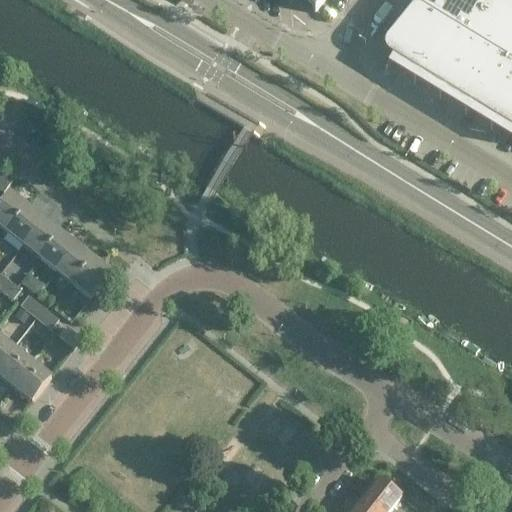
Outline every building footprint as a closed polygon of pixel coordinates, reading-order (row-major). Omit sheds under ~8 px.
[(296,0),(314,14),(325,0),(296,0)] [(393,60),(511,133),(511,0),(422,0),(387,43),(386,45),(385,47),(385,51),(386,54),(389,57),(394,60),(393,60)] [(0,190),(4,194),(12,184),(0,174),(0,190)] [(27,210),(10,196),(0,208),(0,230),(7,236),(27,210)] [(43,223),(27,210),(7,236),(23,249),(43,223)] [(59,236),(43,223),(23,249),(39,262),(59,236)] [(76,249),(59,236),(39,262),(56,275),(76,249)] [(76,249),(56,275),(72,288),(92,262),(76,249)] [(92,262),(72,288),(89,301),(109,276),(92,262)] [(0,294),(3,297),(12,287),(4,281),(0,285),(0,294)] [(12,287),(3,297),(11,304),(19,293),(12,287)] [(26,315),(34,305),(27,299),(18,309),(26,315)] [(34,305),(26,315),(34,322),(42,311),(34,305)] [(42,328),(50,318),(42,311),(34,322),(42,328)] [(50,318),(42,328),(49,334),(57,324),(50,318)] [(65,346),(73,336),(65,330),(57,340),(65,346)] [(73,336),(65,346),(73,352),(81,342),(73,336)] [(0,365),(12,351),(0,341),(0,365)] [(12,351),(0,365),(0,379),(12,389),(31,366),(12,351)] [(31,366),(12,389),(32,405),(50,381),(31,366)] [(363,503),(373,511),(391,511),(401,501),(378,484),(363,503)] [(373,511),(363,503),(355,511),(373,511)]
